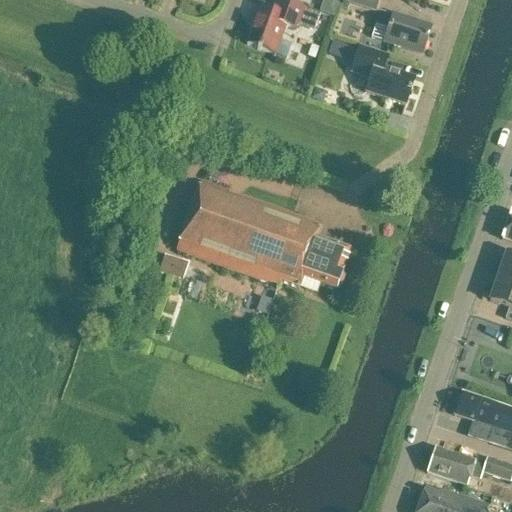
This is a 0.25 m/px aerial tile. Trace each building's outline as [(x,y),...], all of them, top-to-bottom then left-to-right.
[(374,17),(379,0),(377,0),(343,0),(341,6),(374,17)] [(319,18),(276,2),(271,16),(260,11),(246,49),(274,59),(283,63),(289,49),(279,46),(285,30),(296,34),(298,30),(313,35),(319,18)] [(392,19),(387,34),(374,30),(370,42),(420,58),(425,43),(427,44),(431,32),(392,19)] [(405,110),(413,84),(383,74),(387,61),(359,52),(351,77),(369,83),(365,97),(405,110)] [(12,114),(3,141),(18,146),(22,135),(76,153),(87,120),(33,101),(27,119),(12,114)] [(334,293),(341,291),(344,280),(341,276),(341,275),(347,256),(315,245),(321,230),(200,187),(176,255),(265,286),(265,285),(277,290),(279,286),(298,293),(301,283),(334,295),(334,293)] [(511,217),(510,217),(501,244),(511,247),(511,217)] [(181,286),(188,267),(163,258),(157,277),(181,286)] [(511,260),(505,258),(497,282),(511,287),(511,260)] [(511,287),(497,282),(488,306),(508,312),(504,323),(511,325),(511,287)] [(0,413),(16,419),(22,402),(0,393),(0,413)] [(511,439),(511,414),(461,397),(454,420),(511,439)] [(483,469),(474,466),(434,453),(426,477),(466,490),(469,482),(479,485),(481,479),(509,488),(509,490),(511,490),(511,472),(485,464),(483,469)] [(436,498),(424,494),(416,511),(487,511),(488,511),(437,495),(436,498)]
